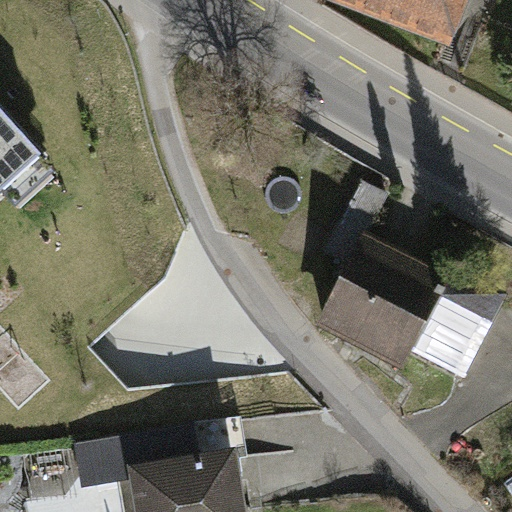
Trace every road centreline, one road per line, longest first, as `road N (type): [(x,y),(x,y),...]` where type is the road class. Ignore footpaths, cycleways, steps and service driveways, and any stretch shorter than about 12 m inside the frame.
road 1 (residential): [(460,511),(299,358),(226,267),(171,152),(141,0)]
road 2 (tertiary): [(194,0),(511,186)]
